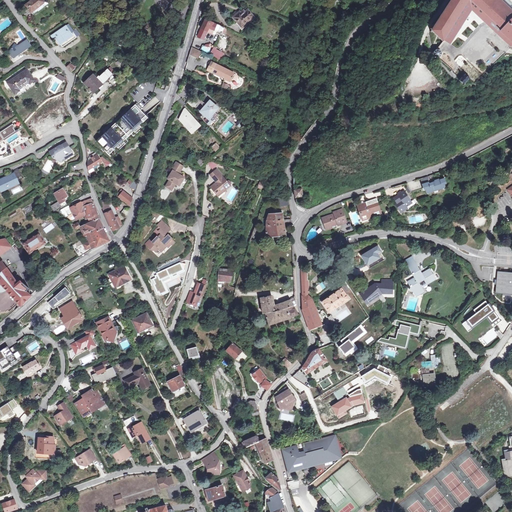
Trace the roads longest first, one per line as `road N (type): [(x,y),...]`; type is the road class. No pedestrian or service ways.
road 1 (unclassified): [(301,221),(289,191),(293,159),(334,101),(355,30),(398,0)]
road 2 (secondary): [(116,240),(132,216),(200,0)]
road 3 (residential): [(19,508),(10,447),(63,367),(60,348),(39,332),(0,342)]
road 4 (unclassified): [(301,221),(324,204),(449,163),(511,130)]
road 5 (residential): [(223,422),(168,337),(201,223)]
road 6 (residential): [(301,253),(398,234),(482,257)]
road 7 (residential): [(184,464),(130,470),(19,508)]
road 8 (unclassified): [(301,253),(299,310),(309,349),(262,405)]
road 9 (secondary): [(0,330),(116,240)]
road 10 (residential): [(7,0),(70,78),(75,124)]
road 11 (track): [(135,343),(195,459)]
road 12 (residential): [(75,124),(93,196),(116,240)]
